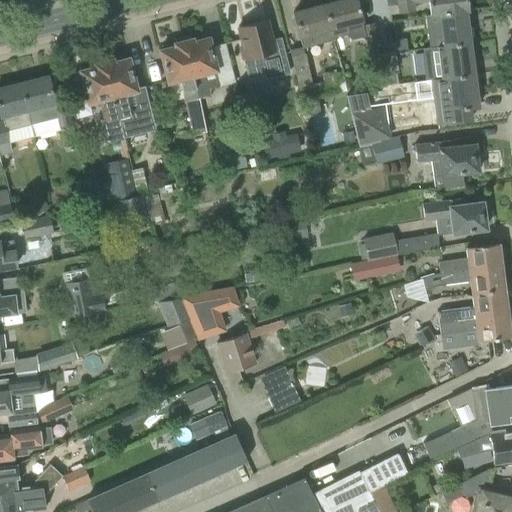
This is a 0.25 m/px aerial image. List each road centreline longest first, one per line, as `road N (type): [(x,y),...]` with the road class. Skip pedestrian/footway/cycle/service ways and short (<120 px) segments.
road 1 (residential): [(511,358),(185,511)]
road 2 (tertiary): [(0,35),(136,0)]
